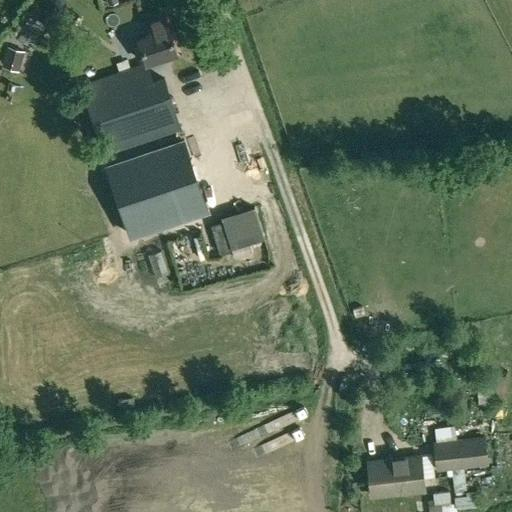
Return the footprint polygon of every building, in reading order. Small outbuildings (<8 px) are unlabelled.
[(43,0),(42,1),(43,11),(44,12),(38,19),(44,23),(50,16),(50,17),(60,16),(66,9),(65,0),(43,0)] [(139,40),(132,43),(136,55),(143,53),(147,64),(178,53),(164,12),(147,18),(153,34),(138,39),(139,40)] [(2,65),(19,70),(24,51),(8,46),(2,65)] [(144,67),(81,86),(103,158),(183,133),(166,79),(153,83),(149,69),(145,70),(144,67)] [(108,166),(129,230),(131,235),(140,232),(208,209),(184,140),(108,166)] [(486,434),(434,440),(437,469),(490,463),(486,434)] [(420,456),(369,462),(373,497),(424,491),(420,456)] [(457,508),(479,505),(478,489),(466,490),(466,494),(454,496),(455,502),(455,508),(457,508)] [(456,511),(457,508),(455,508),(455,502),(451,502),(450,491),(433,492),(434,504),(429,505),(430,511),(456,511)]
